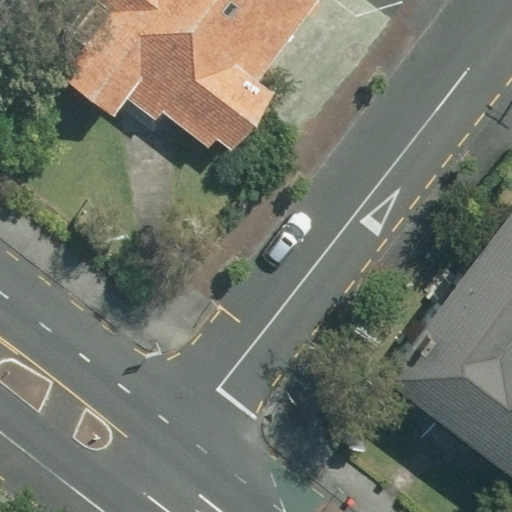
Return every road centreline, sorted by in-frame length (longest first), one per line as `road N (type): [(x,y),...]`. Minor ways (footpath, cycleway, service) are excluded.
road 1 (residential): [(511,34),(185,433)]
road 2 (secondary): [(0,317),(57,341),(185,433)]
road 3 (secondary): [(130,501),(0,392)]
